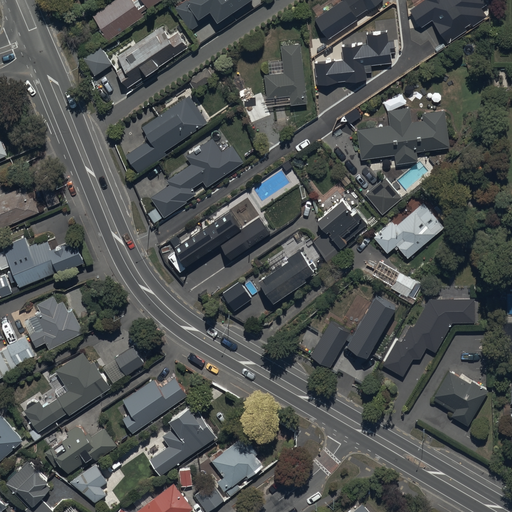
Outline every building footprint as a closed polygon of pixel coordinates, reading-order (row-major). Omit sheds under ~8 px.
[(97,28),(107,42),(144,16),(142,13),(147,9),(160,0),(135,0),(133,2),(132,0),(114,0),(93,15),(100,26),(97,28)] [(213,16),(217,23),(251,0),(188,0),(188,1),(187,0),(185,0),(175,7),(191,31),(213,16)] [(341,0),(314,19),(329,39),(358,19),(357,17),(380,0),(341,0)] [(424,0),(409,11),(421,28),(432,21),(447,43),(466,31),(464,28),(470,23),(473,26),(487,17),(481,9),(489,4),(485,0),(424,0)] [(117,72),(128,88),(188,47),(178,32),(169,38),(161,27),(117,57),(124,67),(117,72)] [(388,43),(386,31),(367,34),(368,43),(341,47),(342,58),(313,62),(316,86),(367,80),(366,73),(372,72),(371,66),(392,64),(390,53),(395,53),(394,43),(388,43)] [(265,75),(267,98),(290,96),(291,105),(307,104),(301,44),(281,46),(284,73),(265,75)] [(83,59),(94,76),(112,64),(101,47),(83,59)] [(189,80),(196,91),(214,78),(214,77),(217,74),(210,65),(189,80)] [(241,76),(232,80),(241,102),(242,102),(251,125),(271,117),(261,94),(252,97),(248,88),(246,89),(241,76)] [(126,154),(139,174),(167,155),(165,152),(208,124),(190,96),(142,127),(146,133),(144,143),(126,154)] [(284,103),(274,104),(277,124),(286,122),(284,103)] [(449,147),(444,111),(422,114),(423,120),(412,122),(410,108),(388,111),(390,125),(357,129),(361,160),(395,156),(396,165),(419,162),(417,152),(449,147)] [(357,151),(348,131),(341,134),(349,154),(357,151)] [(0,159),(9,155),(0,134),(0,159)] [(151,198),(164,217),(187,203),(186,201),(197,195),(193,188),(203,182),(207,187),(245,163),(233,145),(222,152),(213,139),(185,156),(191,164),(167,180),(170,185),(151,198)] [(385,178),(365,194),(382,215),(402,198),(385,178)] [(0,197),(0,230),(41,213),(40,211),(61,203),(52,182),(28,192),(26,186),(0,197)] [(346,242),(368,224),(354,207),(351,210),(343,200),(316,222),(324,232),(312,242),(328,261),(348,244),(346,242)] [(408,259),(444,227),(422,203),(396,226),(392,221),(374,238),(387,253),(395,247),(397,250),(399,249),(408,259)] [(230,211),(173,249),(185,267),(220,244),(231,260),(272,233),(259,215),(241,227),(230,211)] [(18,280),(21,288),(59,272),(60,273),(86,262),(77,241),(53,251),(49,241),(38,246),(37,243),(30,246),(26,237),(6,246),(15,270),(11,272),(15,282),(18,280)] [(258,282),(273,304),(307,281),(305,279),(315,273),(300,250),(287,258),(289,262),(258,282)] [(399,273),(391,288),(408,297),(408,296),(413,299),(421,285),(399,273)] [(0,276),(0,298),(13,293),(5,275),(0,276)] [(240,281),(222,293),(234,311),(252,298),(240,281)] [(355,332),(332,319),(310,356),(330,368),(346,340),(350,342),(346,348),(367,360),(398,307),(377,294),(355,332)] [(47,342),(50,350),(84,332),(73,311),(69,313),(64,302),(59,304),(54,296),(38,305),(42,313),(24,322),(31,335),(30,335),(37,347),(47,342)] [(453,323),(475,323),(475,299),(430,300),(413,328),(410,326),(401,342),(397,340),(383,365),(403,377),(413,359),(420,359),(426,348),(436,353),(453,323)] [(511,323),(502,323),(502,353),(511,352),(511,323)] [(8,348),(17,365),(35,356),(27,337),(28,337),(24,328),(18,331),(22,339),(7,346),(8,348)] [(117,358),(128,375),(146,364),(134,346),(117,358)] [(8,348),(0,351),(0,379),(19,370),(17,365),(8,348)] [(26,411),(40,432),(68,413),(70,415),(111,387),(94,362),(92,364),(84,352),(57,371),(70,391),(44,408),(40,402),(26,411)] [(473,384),(450,371),(433,401),(454,413),(452,417),(468,426),(489,391),(474,382),(473,384)] [(123,419),(132,433),(187,396),(175,378),(159,389),(154,380),(123,401),(132,413),(123,419)] [(150,460),(161,475),(216,437),(208,425),(203,428),(189,408),(170,422),(175,428),(163,437),(169,446),(150,460)] [(0,461),(24,441),(0,412),(0,461)] [(61,462),(68,473),(93,458),(95,461),(117,447),(106,428),(88,439),(79,425),(67,433),(69,437),(62,441),(67,450),(58,456),(53,448),(45,453),(53,467),(61,462)] [(221,449),(209,457),(224,477),(217,482),(224,491),(247,476),(248,478),(266,466),(245,436),(223,452),(221,449)] [(52,511),(54,510),(43,499),(52,489),(48,485),(50,482),(30,461),(6,484),(29,507),(26,511),(27,511),(52,511)] [(96,465),(69,483),(95,503),(106,495),(101,487),(107,482),(96,465)] [(190,469),(180,470),(181,487),(192,486),(190,469)] [(212,483),(194,496),(206,511),(208,511),(224,500),(212,483)] [(137,511),(190,511),(194,509),(175,484),(137,511)] [(369,511),(362,503),(352,511),(351,511),(350,510),(348,511),(369,511)]
